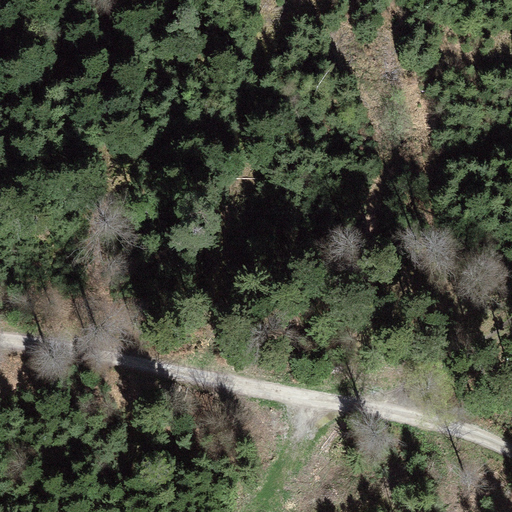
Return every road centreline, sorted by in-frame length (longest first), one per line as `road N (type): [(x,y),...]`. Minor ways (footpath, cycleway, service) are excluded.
road 1 (track): [(0,337),(435,422),(511,450)]
road 2 (track): [(333,403),(437,377),(511,316)]
